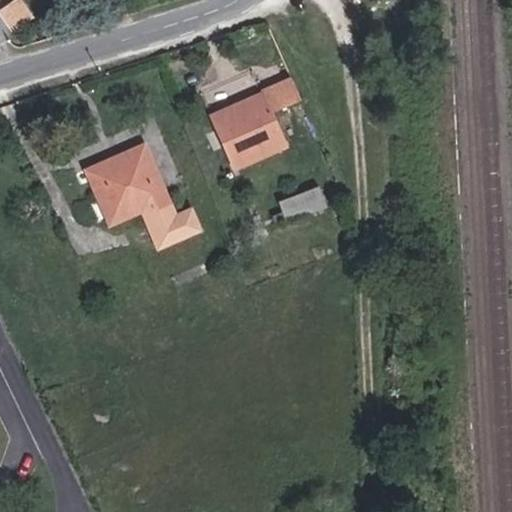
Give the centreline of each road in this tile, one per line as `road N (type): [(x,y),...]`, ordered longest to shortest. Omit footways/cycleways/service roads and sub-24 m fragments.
road 1 (unknown): [(371,511),(354,118),(343,43),(333,11),(319,0)]
road 2 (residential): [(0,78),(246,0)]
